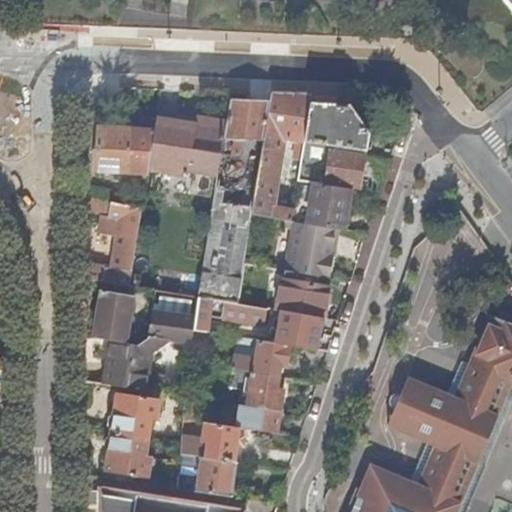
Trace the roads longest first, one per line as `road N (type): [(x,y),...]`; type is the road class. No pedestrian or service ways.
road 1 (residential): [(69,62),(360,62),(430,99)]
road 2 (residential): [(47,363),(48,205)]
road 3 (residential): [(45,511),(47,363)]
road 4 (residential): [(48,205),(56,79),(69,62)]
